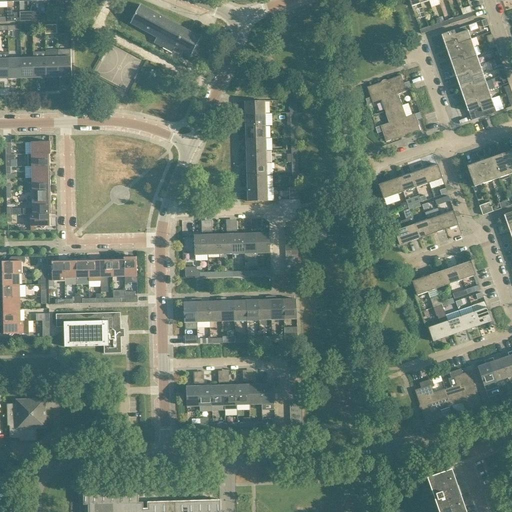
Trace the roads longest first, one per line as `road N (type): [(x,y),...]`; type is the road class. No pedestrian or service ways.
road 1 (residential): [(228,457),(497,436)]
road 2 (residential): [(161,244),(76,247),(61,238),(61,120)]
road 3 (residential): [(284,428),(280,361),(164,364)]
road 4 (residential): [(279,274),(277,210),(167,213)]
road 5 (residential): [(34,511),(37,482),(64,462),(166,459)]
road 6 (residential): [(188,145),(244,18)]
road 7 (residential): [(188,145),(108,120),(61,120)]
road 8 (residential): [(164,364),(161,244)]
